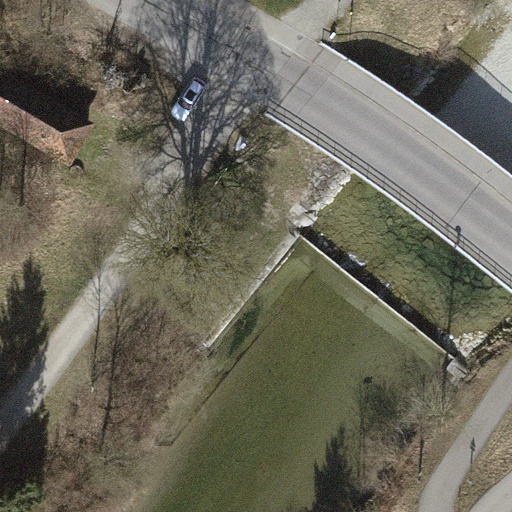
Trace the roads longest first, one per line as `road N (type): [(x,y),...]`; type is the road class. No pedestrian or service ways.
road 1 (track): [(264,66),(185,161),(0,427)]
road 2 (residential): [(511,239),(381,139),(154,0)]
road 3 (track): [(511,383),(442,486),(442,511)]
